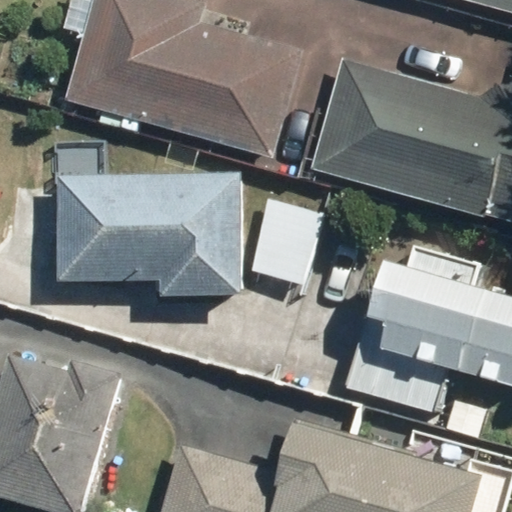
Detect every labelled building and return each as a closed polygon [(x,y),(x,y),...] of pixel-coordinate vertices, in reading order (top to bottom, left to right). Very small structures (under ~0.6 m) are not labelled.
[(348,24),(266,0),(84,0),(75,30),(96,36),(79,97),(307,163),(348,24)] [(511,101),(357,60),(328,166),(511,214),(511,101)] [(118,141),(63,138),(61,184),(78,185),(73,272),(159,277),(158,290),(264,296),(266,269),(271,172),(117,163),(118,141)] [(339,204),(280,193),(266,269),(324,280),(339,204)] [(465,373),(511,387),(511,295),(498,292),(503,275),(422,250),(417,268),(402,263),(386,318),(375,315),(352,390),(450,420),(465,373)] [(94,365),(27,348),(0,454),(0,485),(105,511),(107,511),(145,365),(97,353),(94,365)] [(195,438),(175,511),(511,511),(511,451),(418,427),(415,439),(318,413),(303,467),(195,438)]
